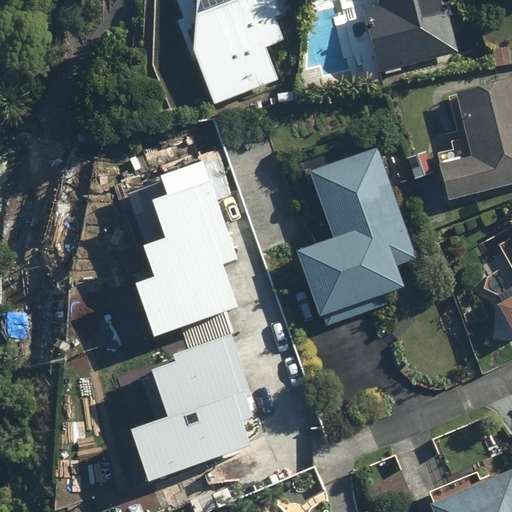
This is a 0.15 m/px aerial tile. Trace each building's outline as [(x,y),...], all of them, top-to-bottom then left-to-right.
[(194,0),(191,46),(215,103),(287,73),(273,40),(293,32),(279,0),(194,0)] [(383,0),(385,4),(368,8),(382,69),(458,51),(446,0),(383,0)] [(511,39),(490,46),(497,68),(511,64),(511,39)] [(511,77),(460,89),(475,155),(444,162),(452,197),(511,182),(511,77)] [(117,132),(77,129),(76,147),(116,150),(117,132)] [(419,257),(381,145),(314,168),(338,237),(303,249),(325,313),(411,284),(403,262),(419,257)] [(430,147),(410,155),(419,179),(440,171),(430,147)] [(245,256),(213,158),(169,172),(174,188),(163,192),(177,234),(152,242),(162,273),(147,278),(164,330),(247,303),(233,260),(245,256)] [(132,426),(149,474),(251,439),(243,417),(252,414),(245,392),(251,390),(230,328),(173,348),(176,355),(147,364),(165,415),(132,426)] [(511,511),(511,466),(437,496),(443,511),(511,511)]
